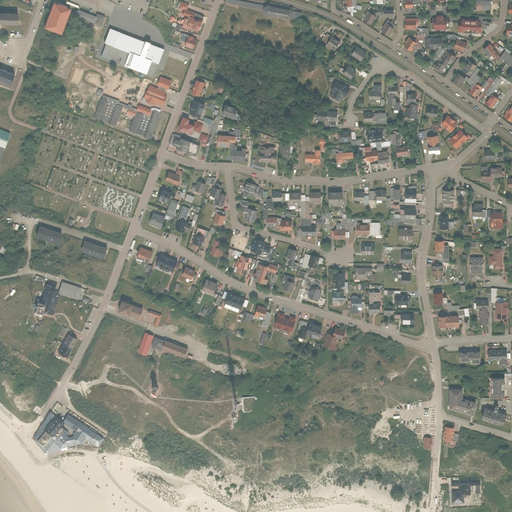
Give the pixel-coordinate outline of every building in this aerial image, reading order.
[(226,0),(226,2),(239,4),(244,5),(261,8),(266,9),(266,7),(270,5),(262,4),(241,0),(226,0)] [(347,0),(348,6),(344,6),(345,11),(354,11),(353,7),(357,6),(356,0),(347,0)] [(491,0),(485,0),(477,0),(477,10),(490,11),(491,0)] [(189,5),(182,2),(179,9),(183,11),(181,15),(187,18),(184,27),(199,33),(205,17),(187,10),(189,5)] [(60,4),(56,3),(46,29),(62,35),(72,9),(67,8),(68,6),(60,3),(60,4)] [(272,5),(270,5),(266,7),(266,9),(265,12),(268,14),(269,15),(271,15),(292,19),(293,18),(294,10),(295,9),(291,8),(291,9),(272,5)] [(413,7),(405,7),(404,7),(404,16),(415,15),(415,7),(413,7)] [(79,10),(76,17),(101,27),(105,17),(98,14),(97,17),(79,10)] [(295,10),(294,10),(293,18),(300,20),(302,21),(304,13),(295,10)] [(364,21),(371,25),(376,17),(369,12),(364,21)] [(9,14),(0,13),(0,24),(19,25),(19,14),(9,14)] [(439,19),(435,19),(435,23),(434,23),(434,29),(448,29),(448,28),(451,28),(451,23),(448,23),(448,19),(443,19),(443,16),(439,16),(439,19)] [(420,18),(406,19),(406,29),(417,29),(417,25),(420,25),(420,18)] [(481,33),(481,22),(480,22),(480,20),(461,19),(461,24),(458,24),(458,32),(481,33)] [(384,29),(382,31),(388,36),(394,28),(392,27),(394,25),(388,20),(382,28),(384,29)] [(483,29),(487,29),(487,26),(490,26),(490,24),(492,24),(492,21),(483,21),(483,29)] [(160,63),(165,49),(152,44),(152,42),(149,41),(147,40),(147,42),(111,28),(105,42),(107,43),(102,55),(111,58),(112,54),(122,58),(120,63),(153,75),(158,62),(160,63)] [(442,48),(442,37),(428,37),(428,29),(422,28),(422,31),(416,31),(416,40),(425,40),(425,48),(437,48),(442,48)] [(196,49),(199,41),(193,39),(194,37),(183,34),(181,40),(184,41),(183,44),(196,49)] [(326,44),(332,36),(327,34),(326,35),(325,35),(321,42),(326,45),(326,44)] [(340,42),(332,36),(326,44),(335,50),(340,42)] [(408,38),(404,44),(405,45),(404,47),(411,52),(411,51),(414,53),(419,46),(416,44),(417,42),(412,39),(411,40),(408,38)] [(465,48),(467,43),(457,39),(453,49),(461,52),(461,51),(462,51),(464,48),(465,48)] [(490,43),(483,49),(491,61),(499,56),(490,43)] [(367,53),(357,46),(351,55),(361,61),(367,53)] [(433,57),(439,60),(441,57),(442,58),(448,51),(449,50),(445,47),(442,48),(441,50),(437,48),(433,57)] [(442,58),(449,63),(451,64),(456,57),(448,51),(442,58)] [(505,51),(500,58),(506,63),(511,56),(509,54),(505,51)] [(439,60),(433,68),(442,74),(449,63),(442,58),(441,57),(439,60)] [(468,60),(461,70),(470,76),(477,66),(474,64),(476,63),(473,61),(472,63),(468,60)] [(356,71),(348,65),(342,73),(350,79),(356,71)] [(465,78),(464,79),(471,84),(478,74),(481,69),(477,67),(469,78),(466,76),(465,78)] [(5,71),(0,68),(0,79),(11,84),(15,75),(5,71)] [(465,78),(458,74),(452,83),(459,87),(464,79),(465,78)] [(478,74),(471,84),(474,86),(476,83),(481,76),(478,74)] [(493,94),(502,80),(496,76),(494,79),(490,76),(482,87),(481,89),(491,96),(493,94)] [(172,81),(162,77),(159,84),(169,88),(172,81)] [(206,82),(198,79),(196,84),(194,88),(193,93),(201,96),(206,82)] [(346,96),(350,88),(336,81),(332,89),(333,89),(331,95),(341,100),(343,95),(346,96)] [(474,86),(470,93),(476,97),(481,89),(482,87),(476,83),(474,86)] [(383,101),(382,85),(375,86),(375,92),(370,92),(370,103),(378,103),(378,101),(383,101)] [(398,85),(388,85),(389,105),(397,105),(397,96),(398,96),(398,85)] [(153,101),(164,106),(168,96),(166,95),(167,93),(151,86),(147,98),(149,99),(148,101),(152,103),(153,101)] [(416,94),(407,93),(406,102),(403,117),(416,119),(419,102),(416,101),(416,94)] [(486,104),(493,109),(500,98),(493,94),(491,96),(486,104)] [(117,127),(124,109),(136,114),(130,132),(152,140),(162,115),(139,106),(138,110),(132,108),(132,106),(129,105),(128,107),(119,103),(120,102),(105,96),(103,100),(102,100),(95,118),(117,127)] [(207,105),(195,100),(190,114),(202,118),(207,105)] [(235,107),(227,104),(223,114),(234,118),(240,119),(241,115),(235,107)] [(437,117),(438,109),(427,107),(426,116),(437,117)] [(336,122),(338,111),(318,109),(316,119),(336,122)] [(385,113),(375,113),(376,123),(386,122),(385,113)] [(458,122),(448,116),(443,124),(453,131),(458,122)] [(202,133),(205,124),(185,117),(180,129),(194,134),(195,130),(202,133)] [(0,158),(10,134),(0,129),(0,158)] [(383,130),(369,130),(369,140),(384,140),(383,130)] [(468,138),(461,130),(449,141),(456,149),(468,138)] [(352,131),(340,131),(340,141),(352,141),(352,131)] [(192,141),(175,134),(171,144),(177,146),(176,149),(187,153),(192,141)] [(210,136),(203,134),(201,141),(207,144),(210,136)] [(238,136),(219,135),(218,147),(230,147),(229,160),(248,161),(248,152),(237,151),(238,136)] [(438,135),(427,137),(428,151),(440,150),(438,135)] [(192,141),(187,153),(198,157),(202,145),(192,141)] [(290,143),(281,143),(280,157),(289,158),(290,143)] [(279,147),(260,146),(260,163),(278,164),(279,147)] [(378,164),(389,163),(388,158),(389,158),(388,149),(382,150),(382,147),(381,146),(376,146),(376,147),(376,150),(371,151),(365,152),(365,153),(365,155),(366,160),(369,160),(369,161),(375,161),(374,159),(378,158),(378,164)] [(408,146),(395,148),(397,156),(409,154),(408,146)] [(320,164),(320,150),(314,150),(313,154),(305,154),(305,162),(313,162),(313,163),(320,164)] [(496,151),(485,150),(485,160),(495,160),(496,151)] [(353,152),(336,153),(337,162),(345,162),(345,158),(353,158),(353,152)] [(503,167),(481,167),(481,181),(491,181),(491,177),(503,177),(503,167)] [(180,176),(169,172),(165,182),(177,186),(180,176)] [(207,183),(199,181),(197,185),(193,183),(191,192),(203,196),(207,183)] [(265,189),(246,183),(243,194),(261,200),(265,189)] [(224,190),(214,187),(212,196),(218,198),(216,205),(224,207),(227,196),(222,195),(224,190)] [(173,192),(162,189),(158,201),(169,204),(173,192)] [(416,199),(416,189),(404,189),(404,199),(416,199)] [(454,190),(443,190),(443,207),(450,207),(450,203),(454,203),(454,190)] [(375,192),(376,200),(387,200),(387,191),(375,192)] [(321,192),(309,192),(309,202),(309,206),(321,206),(321,192)] [(282,193),(273,193),(273,202),(282,202),(282,193)] [(300,202),(300,193),(288,194),(289,208),(295,208),(295,204),(300,204),(300,202)] [(344,193),(329,193),(329,205),(344,205),(344,193)] [(365,193),(353,193),(353,202),(365,202),(365,193)] [(174,217),(179,201),(172,199),(166,215),(174,217)] [(310,218),(309,206),(309,202),(300,202),(300,204),(301,218),(310,218)] [(474,207),(472,207),(472,217),(486,217),(486,212),(486,210),(483,210),(483,204),(474,204),(474,207)] [(194,209),(185,206),(177,230),(185,233),(194,209)] [(259,211),(246,208),(244,214),(248,215),(246,221),(256,223),(259,211)] [(416,222),(416,209),(402,209),(402,222),(416,222)] [(332,217),(332,211),(323,211),(323,219),(316,219),(317,223),(324,223),(324,228),(330,228),(330,217),(332,217)] [(491,223),(493,223),(493,228),(502,228),(502,212),(491,212),(491,223)] [(165,217),(153,213),(149,224),(162,229),(165,217)] [(226,216),(218,213),(215,223),(223,225),(226,216)] [(450,216),(439,217),(440,228),(454,228),(454,221),(450,221),(450,216)] [(277,218),(268,218),(268,226),(277,226),(277,218)] [(351,218),(342,218),(342,229),(347,229),(351,229),(351,218)] [(291,230),(291,221),(281,221),(281,230),(291,230)] [(380,222),(357,222),(357,234),(380,234),(380,222)] [(303,230),(303,236),(316,236),(316,226),(303,226),(303,230)] [(63,236),(40,228),(37,237),(60,245),(63,236)] [(342,229),(335,229),(335,240),(347,239),(347,229),(342,229)] [(413,230),(399,229),(399,240),(413,240),(413,230)] [(206,237),(195,233),(192,243),(203,246),(206,237)] [(266,242),(255,239),(251,251),(261,255),(262,251),(270,253),(272,247),(265,245),(266,242)] [(222,242),(215,240),(211,254),(222,258),(225,249),(220,247),(222,242)] [(444,240),(435,240),(435,251),(443,251),(443,261),(449,261),(449,246),(444,246),(444,240)] [(108,249),(86,242),(82,253),(105,260),(108,249)] [(374,243),(361,243),(361,254),(374,254),(374,243)] [(139,247),(135,260),(148,264),(153,252),(139,247)] [(230,247),(227,254),(233,256),(234,254),(241,256),(242,252),(230,247)] [(298,251),(289,249),(287,257),(291,258),(295,259),(298,251)] [(502,249),(493,249),(493,256),(489,257),(489,269),(502,268),(502,252),(502,249)] [(412,252),(401,251),(401,263),(411,263),(412,252)] [(307,268),(308,265),(311,255),(305,254),(302,267),(307,268)] [(178,262),(161,255),(157,266),(175,272),(178,262)] [(320,257),(311,255),(308,265),(317,268),(318,263),(320,257)] [(483,257),(469,257),(469,279),(483,279),(483,257)] [(252,262),(239,258),(234,275),(243,278),(245,272),(248,273),(252,262)] [(294,262),(295,259),(291,258),(288,267),(297,270),(299,263),(294,262)] [(377,269),(376,269),(376,272),(382,272),(382,270),(384,270),(384,263),(377,263),(377,269)] [(277,271),(257,265),(251,286),(262,289),(265,276),(275,278),(277,271)] [(443,266),(432,266),(432,277),(439,276),(439,283),(445,283),(445,276),(444,276),(443,266)] [(195,271),(185,267),(182,276),(192,280),(195,271)] [(372,268),(356,268),(356,279),(374,280),(374,274),(372,274),(372,268)] [(298,278),(307,280),(308,277),(309,274),(300,271),(298,278)] [(345,273),(333,273),(333,286),(345,286),(345,273)] [(411,275),(402,275),(402,283),(411,283),(411,275)] [(322,282),(308,277),(307,280),(305,285),(312,287),(320,289),(322,282)] [(292,282),(286,280),(283,289),(292,291),(295,283),(292,282)] [(218,285),(206,281),(203,291),(215,295),(218,285)] [(82,289),(63,283),(59,295),(78,302),(82,289)] [(58,288),(46,284),(40,303),(34,301),(31,311),(32,311),(32,314),(40,317),(42,313),(53,316),(60,297),(55,296),(58,288)] [(312,287),(309,297),(319,300),(322,290),(320,289),(312,287)] [(344,291),(333,291),(333,301),(339,301),(344,301),(344,291)] [(380,292),(369,293),(369,314),(380,314),(380,292)] [(443,292),(434,293),(434,303),(443,303),(443,292)] [(242,297),(232,294),(229,302),(239,306),(242,297)] [(358,296),(351,296),(351,313),(358,313),(358,310),(362,310),(362,298),(357,298),(358,296)] [(408,296),(395,296),(395,304),(410,304),(410,297),(408,297),(408,296)] [(489,301),(476,301),(476,310),(479,310),(479,325),(490,325),(489,301)] [(141,321),(145,310),(125,302),(121,312),(141,321)] [(497,302),(497,310),(508,310),(508,302),(497,302)] [(268,308),(258,305),(255,315),(255,316),(265,319),(268,308)] [(497,310),(497,318),(509,317),(508,310),(497,310)] [(150,312),(149,316),(157,319),(154,327),(158,328),(162,317),(150,312)] [(255,315),(245,312),(244,315),(246,315),(244,321),(253,324),(255,316),(255,315)] [(285,314),(279,312),(277,319),(274,327),(292,332),(294,324),(296,318),(290,316),(289,318),(288,318),(285,317),(284,317),(285,314)] [(414,323),(414,313),(401,313),(401,323),(414,323)] [(459,316),(439,317),(439,327),(459,326),(459,316)] [(303,326),(308,328),(309,323),(300,320),(298,329),(302,330),(303,326)] [(308,328),(303,326),(302,330),(299,337),(305,339),(307,333),(312,335),(312,337),(318,339),(322,326),(311,323),(310,322),(309,323),(308,328)] [(68,329),(64,327),(59,336),(64,338),(68,329)] [(345,332),(335,329),(334,334),(328,332),(323,347),(336,350),(337,347),(335,346),(338,338),(343,339),(345,332)] [(147,356),(154,337),(146,334),(140,353),(147,356)] [(78,340),(70,335),(65,344),(74,349),(78,340)] [(158,350),(186,359),(189,351),(161,341),(158,350)] [(74,349),(65,344),(60,354),(69,358),(74,349)] [(487,349),(488,360),(500,360),(500,366),(507,366),(507,365),(510,365),(509,353),(506,353),(506,348),(487,349)] [(459,352),(459,361),(469,361),(469,359),(472,359),(472,361),(480,361),(480,351),(459,352)] [(492,396),(504,396),(504,391),(501,391),(501,383),(504,383),(504,378),(492,378),(492,396)] [(463,389),(450,389),(450,409),(473,416),(477,402),(465,398),(463,398),(463,389)] [(256,396),(242,397),(244,413),(257,412),(256,396)] [(496,406),(495,410),(486,407),(483,417),(504,424),(507,414),(498,411),(499,407),(496,406)] [(62,424),(53,417),(45,427),(34,441),(47,454),(50,453),(66,450),(81,447),(98,449),(104,441),(93,434),(93,430),(69,415),(62,423),(73,434),(66,433),(59,428),(62,424)] [(455,428),(445,426),(443,440),(450,441),(449,446),(454,446),(455,441),(458,442),(459,434),(454,433),(455,428)] [(432,438),(425,438),(424,449),(431,449),(431,447),(432,447),(433,441),(432,441),(432,438)] [(451,486),(459,486),(459,492),(463,492),(463,495),(470,495),(470,486),(474,486),(474,493),(480,493),(480,485),(481,485),(481,480),(451,480),(451,486)] [(459,492),(452,492),(452,503),(463,503),(463,495),(463,492),(459,492)]
